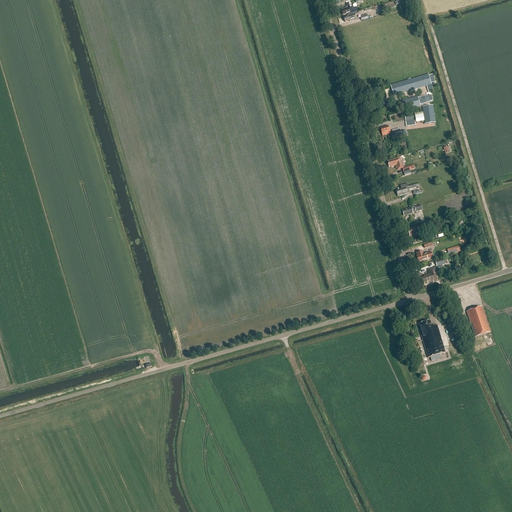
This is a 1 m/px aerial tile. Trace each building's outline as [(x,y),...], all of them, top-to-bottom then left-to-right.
[(352,9),(352,7),(341,10),(343,16),(347,14),(347,15),(357,12),(356,8),(352,9)] [(358,13),(354,14),(347,16),(348,17),(343,18),(345,23),(349,21),(349,22),(355,20),(354,16),(358,15),(358,13)] [(426,86),(431,85),(431,83),(435,82),(433,75),(429,76),(428,74),(410,80),(409,78),(407,79),(408,80),(390,86),(391,88),(393,96),(426,86)] [(428,95),(417,98),(417,96),(398,102),(401,113),(420,107),(420,105),(433,101),(431,95),(429,96),(428,95)] [(425,124),(435,123),(433,106),(422,107),(425,124)] [(415,119),(416,123),(424,122),(423,113),(415,114),(415,117),(415,119)] [(415,119),(415,117),(414,117),(405,118),(405,120),(406,127),(415,126),(414,119),(415,119)] [(390,134),(388,126),(380,129),(382,135),(382,136),(390,134)] [(396,160),(388,162),(389,167),(391,166),(391,167),(396,166),(398,170),(402,169),(403,173),(410,171),(409,167),(403,168),(402,164),(401,164),(399,159),(396,160)] [(408,186),(407,184),(404,185),(404,186),(400,187),(401,190),(396,191),(397,196),(399,195),(400,196),(408,194),(407,191),(416,188),(415,184),(408,186)] [(422,211),(421,205),(406,210),(402,211),(404,216),(407,215),(407,216),(413,214),(413,213),(422,211)] [(434,228),(432,223),(408,230),(410,237),(420,234),(420,232),(434,228)] [(453,248),(447,250),(449,256),(455,255),(453,248)] [(422,255),(422,252),(416,254),(417,258),(416,258),(418,262),(423,261),(423,262),(428,260),(427,259),(432,257),(431,253),(426,254),(422,255)] [(435,262),(437,267),(447,264),(446,259),(435,262)] [(436,273),(434,268),(428,270),(429,275),(424,276),(425,278),(421,279),(422,284),(424,283),(424,285),(433,282),(433,283),(437,282),(435,274),(436,273)] [(466,312),(474,338),(490,333),(482,307),(466,312)] [(451,320),(446,322),(450,332),(455,330),(451,320)] [(430,321),(419,324),(421,330),(419,331),(428,358),(445,353),(437,326),(431,327),(430,321)]
